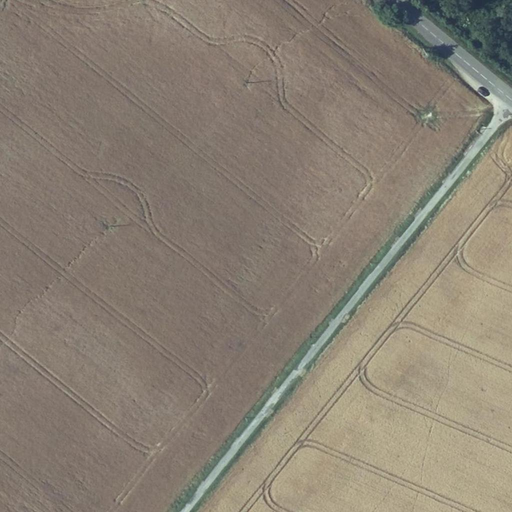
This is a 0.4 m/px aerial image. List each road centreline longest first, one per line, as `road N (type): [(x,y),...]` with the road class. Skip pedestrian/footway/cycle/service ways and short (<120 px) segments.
road 1 (unclassified): [(511,102),(183,511)]
road 2 (tertiary): [(511,99),(393,0)]
